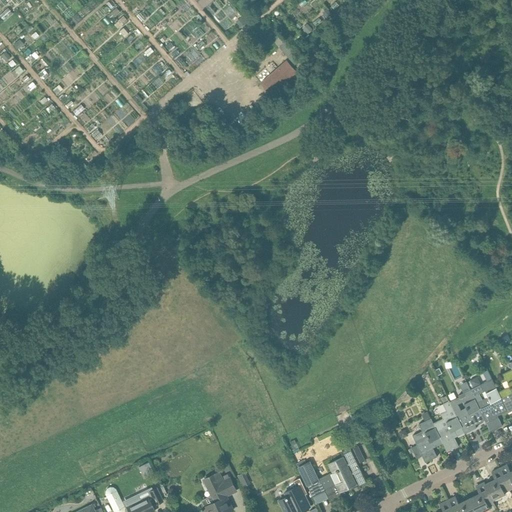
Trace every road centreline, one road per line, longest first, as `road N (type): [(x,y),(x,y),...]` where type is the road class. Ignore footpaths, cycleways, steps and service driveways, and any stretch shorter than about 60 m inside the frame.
road 1 (residential): [(0,347),(52,338),(104,306),(143,224),(170,193)]
road 2 (residential): [(386,502),(511,442)]
